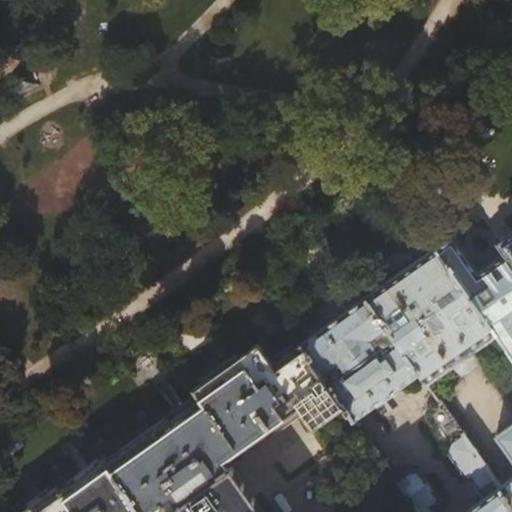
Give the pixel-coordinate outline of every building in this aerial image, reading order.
[(31,63),(9,73),(19,96),(41,85),(31,63)] [(93,214),(87,204),(71,213),(77,223),(93,214)] [(435,245),(497,332),(511,353),(511,231),(504,238),(503,237),(499,240),(502,244),(503,244),(507,249),(479,269),(477,266),(477,267),(456,238),(457,238),(453,233),(450,235),(450,236),(440,243),(439,242),(435,245)] [(358,286),(420,372),(427,381),(452,364),(455,362),(454,362),(470,351),(471,351),(474,349),(473,349),(497,332),(435,245),(428,236),(358,286)] [(291,331),(300,343),(343,404),(354,418),(420,372),(358,286),(357,285),(291,331)] [(420,511),(419,511),(262,511),(230,465),(303,413),(312,425),(343,404),(300,343),(271,363),(256,342),(192,388),(197,396),(107,460),(104,456),(58,489),(55,485),(16,511),(163,511),(165,511),(420,511)] [(511,403),(511,355),(489,372),(498,384),(496,385),(505,399),(508,397),(511,403)] [(396,478),(420,511),(511,511),(511,500),(501,485),(442,402),(428,411),(427,417),(447,446),(446,449),(469,482),(477,476),(490,494),(463,511),(437,511),(433,506),(442,500),(420,468),(410,469),(396,478)] [(511,478),(501,485),(511,500),(511,424),(497,435),(511,456),(511,478)]
